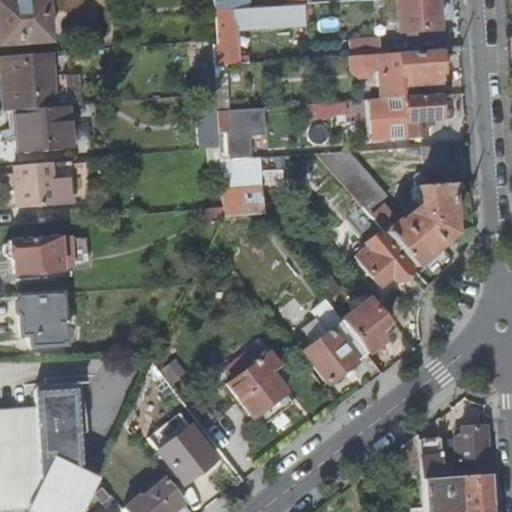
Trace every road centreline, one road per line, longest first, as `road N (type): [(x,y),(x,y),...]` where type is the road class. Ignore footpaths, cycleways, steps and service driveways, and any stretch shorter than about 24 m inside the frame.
road 1 (residential): [(497,301),(475,0)]
road 2 (residential): [(257,511),(480,341)]
